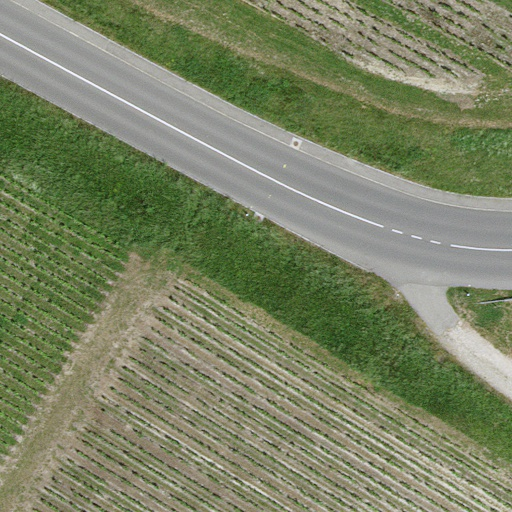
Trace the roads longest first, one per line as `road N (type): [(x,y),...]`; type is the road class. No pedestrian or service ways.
road 1 (tertiary): [(0,31),(317,200),(422,238),(511,250)]
road 2 (track): [(3,511),(161,266)]
road 3 (track): [(379,226),(449,324),(511,382)]
